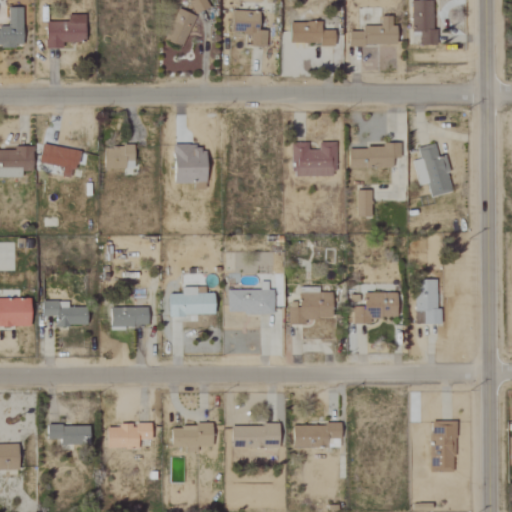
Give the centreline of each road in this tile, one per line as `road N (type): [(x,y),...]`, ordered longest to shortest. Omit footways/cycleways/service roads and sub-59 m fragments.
road 1 (residential): [(491,511),(486,0)]
road 2 (residential): [(0,98),(511,93)]
road 3 (residential): [(0,377),(511,373)]
